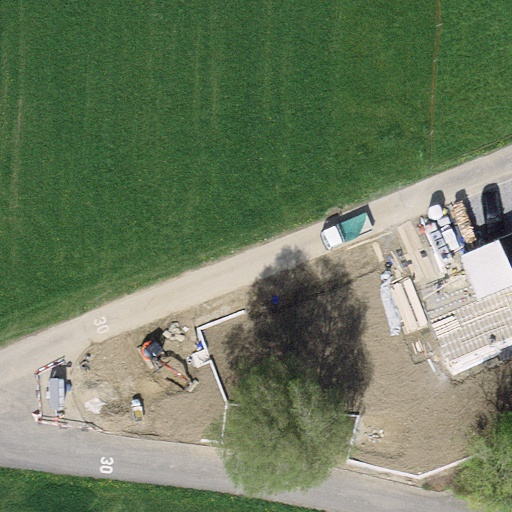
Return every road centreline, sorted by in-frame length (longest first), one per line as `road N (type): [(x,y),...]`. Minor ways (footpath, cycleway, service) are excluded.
road 1 (residential): [(511,159),(65,338),(0,394)]
road 2 (residential): [(408,511),(268,482),(0,447)]
